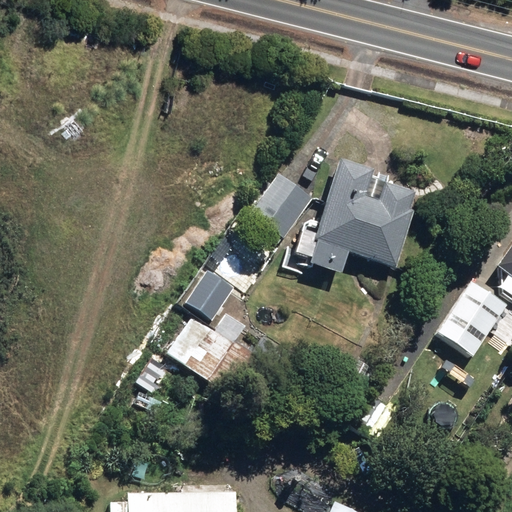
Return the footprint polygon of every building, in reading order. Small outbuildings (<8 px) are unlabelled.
[(308,268),(340,278),(346,258),(395,272),(412,214),(409,214),(415,195),(383,185),(377,204),(365,200),(373,174),(339,164),(308,268)] [(249,216),(282,241),(312,202),(279,177),(249,216)] [(199,256),(209,264),(226,244),(216,236),(199,256)] [(511,292),(510,294),(511,295),(511,247),(496,270),(511,282),(511,292)] [(195,291),(221,308),(233,291),(206,273),(195,291)] [(435,337),(472,360),(505,308),(469,285),(435,337)] [(187,371),(232,402),(260,361),(277,373),(286,359),(261,341),(250,355),(234,344),(245,329),(226,316),(187,371)] [(131,382),(147,393),(162,371),(145,359),(131,382)] [(350,378),(361,384),(369,368),(358,363),(350,378)] [(234,511),(234,497),(128,499),(128,506),(111,507),(111,511),(234,511)]
